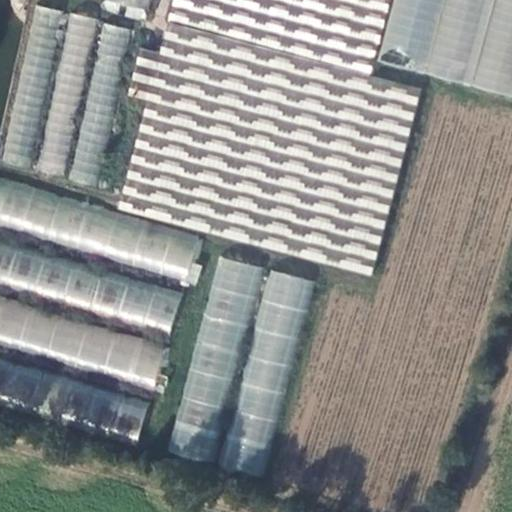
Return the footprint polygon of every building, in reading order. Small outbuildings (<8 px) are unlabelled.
[(149,21),(153,0),(102,0),(101,5),(124,10),(123,15),(149,21)] [(511,95),(511,0),(393,0),(378,63),(511,95)] [(32,5),(1,164),(67,176),(66,180),(99,187),(130,28),(100,22),(100,18),(32,5)] [(408,136),(419,88),(370,77),(373,63),(348,57),(342,85),(361,89),(357,110),(375,114),(372,128),(408,136)] [(230,221),(226,231),(284,256),(297,227),(305,226),(304,210),(295,206),(302,192),(299,154),(313,153),(299,147),(298,132),(289,133),(255,118),(275,116),(274,98),(279,98),(282,91),(259,93),(247,121),(247,127),(232,162),(230,127),(224,140),(201,142),(202,160),(193,182),(216,180),(212,189),(214,214),(230,221)] [(391,197),(406,142),(373,133),(368,150),(376,153),(369,179),(366,178),(363,189),(391,197)] [(203,233),(0,179),(0,228),(197,280),(201,264),(196,262),(203,233)] [(328,249),(337,223),(320,217),(325,201),(316,199),(302,240),(328,249)] [(344,270),(375,273),(381,216),(351,213),(344,270)] [(0,285),(58,301),(56,308),(167,338),(183,281),(0,231),(0,285)] [(215,255),(170,453),(265,475),(310,280),(266,270),(267,267),(215,255)] [(51,359),(155,386),(166,343),(0,299),(0,350),(50,363),(51,359)] [(0,401),(137,441),(149,401),(0,357),(0,401)]
